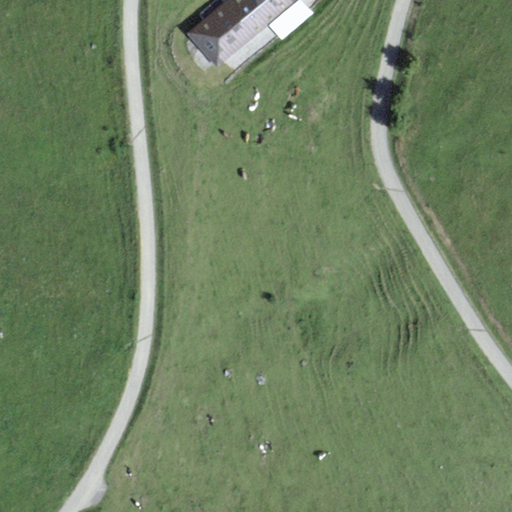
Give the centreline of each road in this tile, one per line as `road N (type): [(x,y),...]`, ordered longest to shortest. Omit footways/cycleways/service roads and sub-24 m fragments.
road 1 (unclassified): [(67,511),(126,410),(145,309),(129,0)]
road 2 (unclassified): [(400,0),(374,118),(381,169),(453,297),(511,381)]
